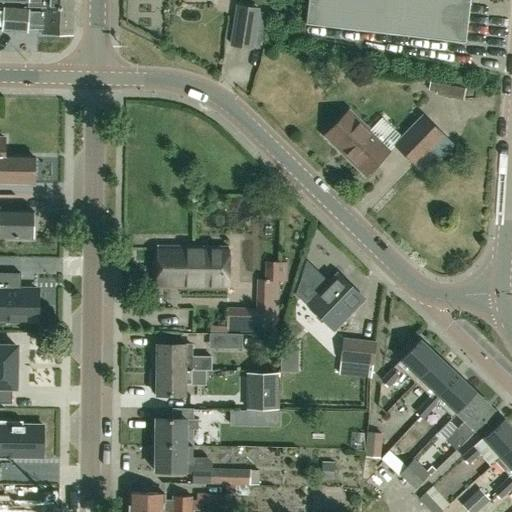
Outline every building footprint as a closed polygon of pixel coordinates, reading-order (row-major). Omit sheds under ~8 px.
[(465,42),(469,0),(308,0),(305,24),(465,42)] [(251,48),(257,9),(237,6),(231,45),(251,48)] [(2,31),(24,33),(27,33),(29,12),(29,9),(4,7),(4,8),(2,26),(2,31)] [(42,37),(42,32),(72,33),(72,7),(43,7),(43,13),(29,12),(27,33),(24,33),(24,37),(42,37)] [(365,173),(388,150),(350,112),(327,135),(365,173)] [(415,164),(443,136),(423,116),(395,144),(415,164)] [(0,181),(33,182),(34,156),(4,155),(4,137),(0,136),(0,181)] [(0,237),(33,238),(33,209),(0,209),(0,206),(0,237)] [(228,287),(228,246),(182,246),(182,248),(158,248),(158,284),(181,284),(181,287),(228,287)] [(309,304),(334,328),(363,297),(338,273),(329,283),(306,261),(296,292),(309,304)] [(297,284),(298,263),(282,262),(281,284),(297,284)] [(32,315),(34,275),(2,274),(0,313),(32,315)] [(210,326),(210,333),(227,334),(227,333),(265,334),(265,331),(278,332),(279,280),(257,279),(256,308),(227,307),(226,326),(210,326)] [(242,349),(242,334),(209,333),(209,348),(242,349)] [(373,364),(375,342),(343,338),(341,360),(356,362),(355,369),(371,371),(372,364),(373,364)] [(396,364),(415,382),(419,377),(438,357),(419,339),(401,359),(396,364)] [(0,386),(16,387),(16,346),(3,346),(3,340),(0,340),(0,386)] [(192,356),(192,344),(157,343),(157,353),(153,352),(152,369),(157,369),(191,370),(212,370),(212,357),(192,356)] [(415,382),(430,396),(415,412),(418,414),(456,374),(438,357),(419,377),(415,382)] [(152,385),(157,386),(156,395),(185,395),(185,382),(191,382),(191,370),(157,369),(152,369),(152,385)] [(398,376),(391,370),(381,380),(383,381),(388,386),(398,376)] [(248,373),(248,409),(276,409),(277,373),(248,373)] [(456,374),(418,414),(422,418),(437,402),(451,416),(456,411),(474,391),(456,374)] [(456,449),(494,409),(474,391),(456,411),(464,419),(454,430),(447,423),(438,433),(448,442),(456,449)] [(203,424),(232,425),(232,409),(200,409),(172,408),(172,418),(156,418),(156,445),(193,446),(193,432),(203,433),(203,424)] [(263,410),(245,410),(232,409),(232,425),(263,426),(276,426),(277,411),(263,410)] [(0,419),(0,451),(32,453),(33,420),(0,419)] [(483,437),(473,447),(478,454),(490,466),(496,461),(500,457),(511,445),(511,429),(502,419),(483,437)] [(213,448),(215,434),(203,432),(201,446),(213,448)] [(380,458),(382,433),(366,432),(364,457),(380,458)] [(220,445),(245,445),(245,435),(220,436),(220,445)] [(193,457),(193,446),(156,445),(156,471),(186,471),(186,472),(192,472),(192,483),(249,485),(258,485),(259,470),(250,470),(212,469),(212,461),(208,457),(193,457)] [(510,476),(494,491),(497,494),(511,480),(511,445),(500,457),(496,461),(510,476)] [(468,463),(478,454),(473,447),(462,457),(468,463)] [(414,490),(428,475),(425,472),(413,461),(399,476),(414,490)] [(333,480),(334,462),(322,462),(321,480),(333,480)] [(425,472),(428,475),(429,476),(434,470),(430,466),(425,472)] [(511,480),(497,494),(500,497),(511,486),(511,480)] [(213,496),(232,496),(232,486),(213,486),(213,496)] [(468,511),(476,511),(490,500),(479,488),(461,505),(468,511)] [(173,500),(163,500),(163,493),(130,492),(129,511),(190,511),(191,496),(173,496),(173,500)] [(440,511),(442,510),(435,503),(425,492),(418,499),(430,511),(440,511)] [(230,511),(231,501),(207,501),(206,511),(230,511)]
